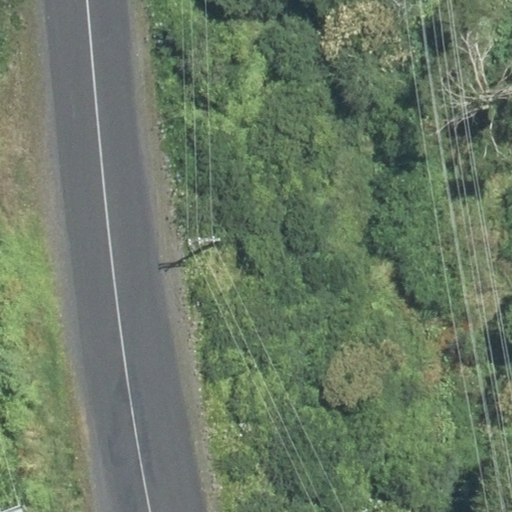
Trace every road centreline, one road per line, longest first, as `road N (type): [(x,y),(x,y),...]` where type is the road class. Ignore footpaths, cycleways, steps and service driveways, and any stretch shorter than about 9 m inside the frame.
road 1 (unclassified): [(151,511),(87,0)]
road 2 (track): [(0,206),(138,451)]
